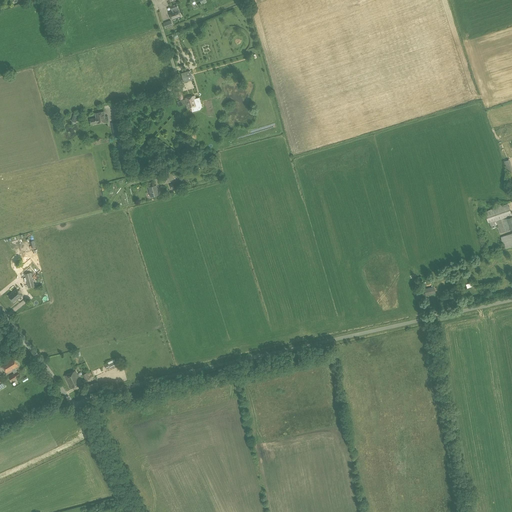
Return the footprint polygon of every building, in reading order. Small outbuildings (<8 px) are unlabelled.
[(169,12),(172,20),(181,17),(177,3),(170,6),(172,10),(174,9),(175,10),(169,12)] [(183,73),(185,80),(193,78),(191,71),(183,73)] [(175,91),(177,97),(179,96),(179,100),(183,98),(181,91),(177,92),(177,91),(175,91)] [(185,98),(188,109),(198,106),(195,95),(185,98)] [(90,119),(91,124),(106,121),(104,111),(95,113),(96,118),(90,119)] [(148,187),(151,196),(158,194),(156,185),(148,187)] [(506,249),(511,247),(511,215),(490,223),(491,227),(498,225),(500,231),(507,229),(508,233),(501,236),(506,249)] [(41,270),(31,258),(19,268),(23,273),(30,267),(36,274),(41,270)] [(25,274),(28,288),(35,286),(31,272),(25,274)] [(9,296),(14,302),(17,300),(22,295),(16,288),(11,293),(12,293),(9,296)] [(12,370),(14,373),(8,377),(11,381),(20,376),(17,371),(15,368),(18,366),(12,356),(0,364),(6,373),(12,370)] [(108,364),(110,367),(111,369),(120,365),(118,360),(108,364)] [(65,376),(71,388),(82,383),(76,370),(65,376)] [(85,385),(86,392),(100,389),(98,382),(85,385)]
